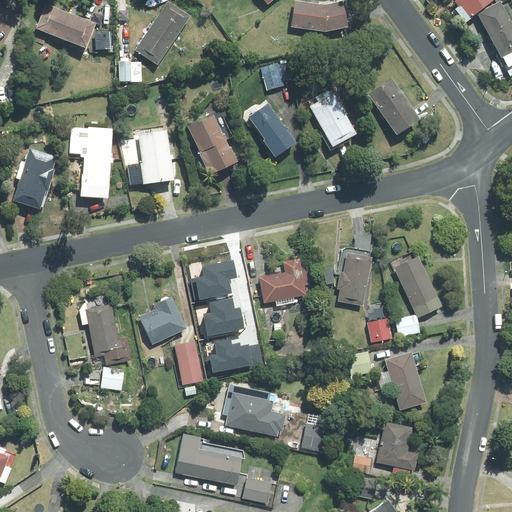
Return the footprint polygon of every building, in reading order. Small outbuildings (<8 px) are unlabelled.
[(323,5),(293,0),(289,27),(323,32),(345,27),(339,1),(323,5)] [(455,0),(468,18),(491,0),(455,0)] [(132,50),(155,65),(187,16),(166,1),(132,50)] [(500,66),(511,59),(511,25),(499,1),(475,13),(497,54),(494,55),(500,66)] [(33,29),(82,48),(92,23),(43,3),(33,29)] [(130,81),(129,60),(117,60),(117,81),(130,81)] [(282,86),(276,64),(260,68),(265,90),(282,86)] [(417,119),(390,78),(366,93),(394,135),(417,119)] [(353,134),(332,93),(308,106),(330,146),(353,134)] [(293,142),(266,104),(247,117),(262,140),(260,141),(271,157),(293,142)] [(206,175),(235,162),(228,147),(227,147),(223,140),(225,139),(222,133),(221,134),(212,115),(185,127),(197,152),(196,152),(206,175)] [(105,199),(111,129),(87,127),(87,129),(70,128),(68,153),(79,154),(79,158),(82,158),(81,175),(79,174),(77,197),(105,199)] [(171,180),(165,130),(137,133),(141,163),(138,163),(140,184),(171,180)] [(45,191),(52,170),(50,169),(54,157),(27,148),(10,201),(37,210),(43,190),(45,191)] [(361,306),(370,258),(345,253),(341,273),(338,272),(335,289),(338,289),(336,301),(361,306)] [(397,338),(419,333),(416,318),(439,307),(415,257),(391,268),(414,315),(393,320),(397,338)] [(262,303),(305,296),(297,259),(281,262),(283,272),(257,277),(262,303)] [(333,283),(330,267),(318,269),(321,285),(333,283)] [(203,322),(240,340),(246,328),(230,320),(243,294),(218,282),(205,309),(209,311),(203,322)] [(150,345),(185,329),(170,297),(152,305),(153,309),(137,316),(150,345)] [(367,322),(384,318),(380,302),(363,306),(367,322)] [(104,365),(129,361),(125,338),(116,340),(110,304),(84,309),(93,357),(102,356),(104,365)] [(279,314),(270,316),(272,323),(280,321),(279,314)] [(370,343),(390,338),(386,319),(366,323),(370,343)] [(201,381),(193,341),(173,346),(181,385),(201,381)] [(230,371),(226,352),(206,357),(210,375),(230,371)] [(371,372),(366,352),(346,356),(350,376),(371,372)] [(424,403),(409,352),(383,360),(398,411),(424,403)] [(123,370),(103,367),(100,388),(120,390),(123,370)] [(193,383),(181,386),(183,397),(195,394),(193,383)] [(224,426),(275,437),(277,431),(280,432),(284,415),(269,412),(271,402),(230,393),(224,426)] [(129,408),(119,406),(118,412),(128,414),(129,408)] [(375,463),(413,471),(416,454),(405,451),(410,428),(383,422),(375,463)] [(300,448),(319,452),(324,427),(305,424),(300,448)] [(174,474),(234,486),(240,458),(197,450),(199,438),(182,434),(174,474)] [(0,482),(4,484),(9,468),(3,466),(7,457),(0,454),(0,482)] [(350,470),(367,473),(370,459),(353,455),(350,470)] [(375,481),(356,477),(352,496),(372,500),(375,481)] [(240,498),(266,504),(270,483),(245,478),(240,498)] [(393,511),(384,500),(368,511),(393,511)]
